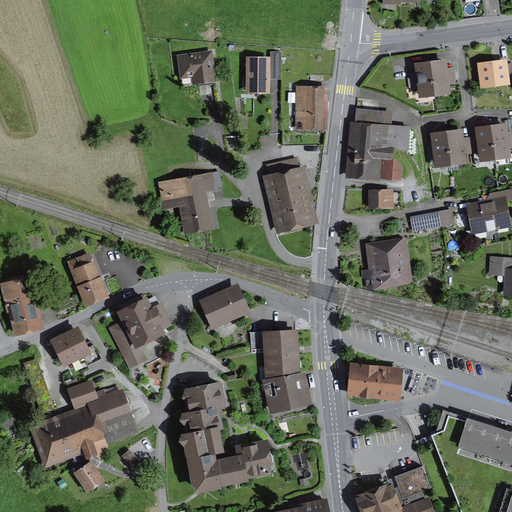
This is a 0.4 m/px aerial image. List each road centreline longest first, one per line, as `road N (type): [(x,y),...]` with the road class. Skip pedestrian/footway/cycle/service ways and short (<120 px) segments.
road 1 (secondary): [(349,44),(323,315)]
road 2 (residential): [(162,511),(163,410),(189,278)]
road 3 (unclassified): [(189,278),(152,285),(4,349)]
road 4 (residential): [(334,419),(484,397),(511,406)]
road 5 (unclassified): [(349,44),(511,27)]
road 6 (unclassified): [(323,315),(238,284),(189,278)]
